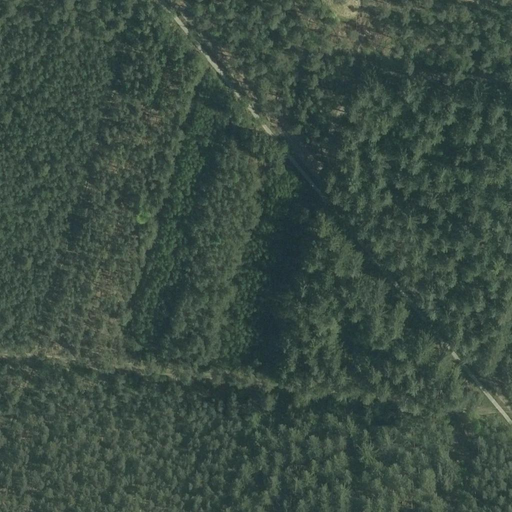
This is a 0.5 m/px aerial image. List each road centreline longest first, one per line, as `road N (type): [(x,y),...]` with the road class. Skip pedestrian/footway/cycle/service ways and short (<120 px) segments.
road 1 (track): [(511,404),(176,0)]
road 2 (track): [(312,183),(344,109),(442,75),(511,81)]
